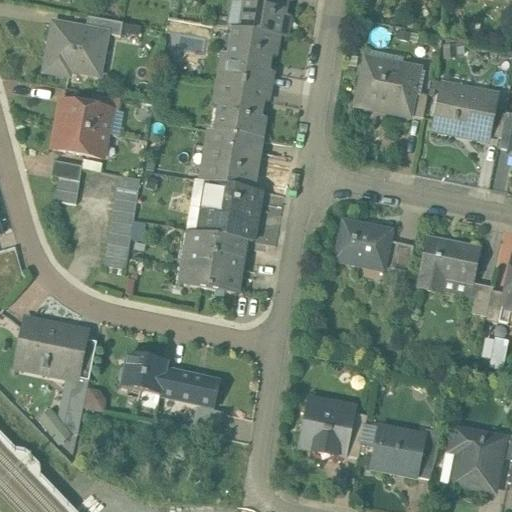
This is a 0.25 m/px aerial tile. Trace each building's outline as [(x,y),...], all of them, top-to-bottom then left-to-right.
[(239,0),(239,4),(251,6),(247,32),(278,37),(285,38),(288,18),(281,17),(283,0),(282,0),(239,0)] [(122,25),(87,19),(85,31),(106,35),(106,36),(120,39),(122,25)] [(85,31),(53,25),(44,74),(69,78),(70,72),(98,78),(106,36),(106,35),(85,31)] [(247,32),(240,31),(235,58),(222,56),(218,80),(269,89),(272,75),(264,73),(267,56),(275,58),(278,37),(247,32)] [(399,72),(367,65),(368,62),(365,61),(356,108),(358,109),(360,102),(391,109),(390,115),(409,119),(410,118),(414,95),(419,72),(400,68),(399,72)] [(269,89),(218,80),(214,104),(227,107),(222,134),(261,140),(264,119),(257,118),(259,103),(266,104),(269,89)] [(496,98),(443,87),(433,132),(487,143),(488,137),(493,113),(496,98)] [(427,97),(414,95),(410,118),(423,120),(427,97)] [(110,113),(60,104),(56,127),(106,137),(110,113)] [(505,116),(493,113),(488,137),(500,140),(505,116)] [(106,137),(56,127),(52,151),(102,160),(106,137)] [(222,134),(210,132),(201,183),(207,184),(253,191),(261,140),(222,134)] [(81,168),(53,163),(50,179),(79,184),(81,168)] [(140,182),(118,178),(103,269),(125,272),(140,182)] [(79,184),(57,181),(54,203),(75,207),(79,184)] [(253,191),(207,184),(202,211),(209,213),(205,236),(244,243),(248,243),(255,205),(258,206),(260,193),(253,191)] [(391,233),(342,223),(335,263),(362,269),(363,264),(384,269),(391,233)] [(205,236),(192,234),(183,287),(235,296),(244,243),(205,236)] [(479,251),(427,240),(416,290),(441,296),(444,281),(472,287),(479,251)] [(413,248),(395,245),(390,270),(408,274),(413,248)] [(511,259),(504,296),(502,306),(503,307),(511,308),(511,259)] [(492,290),(477,287),(470,316),(486,319),(491,293),(492,290)] [(504,296),(491,293),(486,319),(485,323),(499,326),(503,307),(502,306),(504,296)] [(86,332),(27,321),(17,369),(19,369),(21,362),(44,366),(43,370),(47,371),(48,367),(75,373),(73,381),(76,381),(86,332)] [(168,366),(129,357),(125,371),(121,373),(119,382),(122,386),(121,389),(213,409),(219,386),(166,374),(168,366)] [(331,421),(307,416),(310,401),(307,400),(297,449),(345,459),(354,416),(355,411),(334,406),(331,421)] [(34,420),(56,445),(69,434),(46,409),(34,420)] [(221,415),(197,410),(192,434),(216,439),(221,415)] [(366,418),(354,416),(345,459),(357,462),(366,418)] [(424,439),(378,430),(370,472),(416,481),(416,479),(418,470),(423,444),(424,439)] [(502,440),(453,430),(448,454),(458,456),(452,488),(493,496),(498,471),(499,471),(501,461),(505,441),(502,440)] [(511,437),(503,436),(502,440),(505,441),(501,461),(511,463),(511,461),(511,437)] [(437,447),(423,444),(418,470),(432,473),(437,447)] [(432,473),(418,470),(416,479),(430,482),(432,473)]
